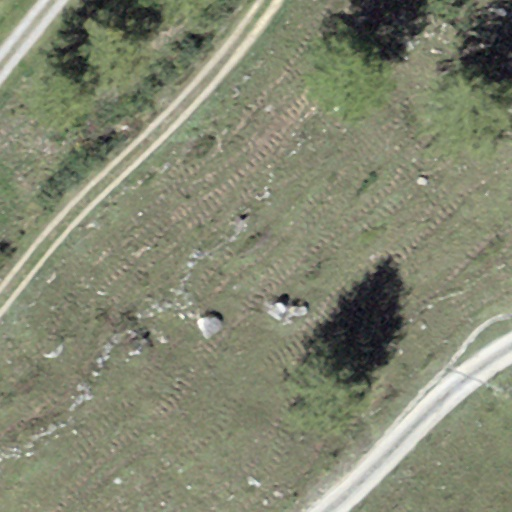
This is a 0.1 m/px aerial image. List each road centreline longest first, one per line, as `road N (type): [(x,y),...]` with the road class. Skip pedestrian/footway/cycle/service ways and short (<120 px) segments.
road 1 (track): [(0,298),(255,0)]
road 2 (track): [(511,350),(452,392),(331,511)]
